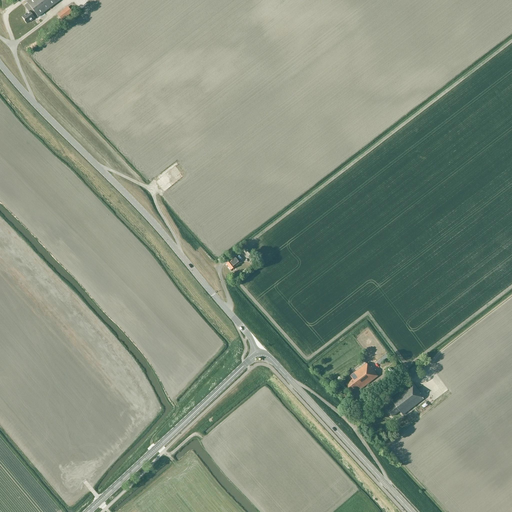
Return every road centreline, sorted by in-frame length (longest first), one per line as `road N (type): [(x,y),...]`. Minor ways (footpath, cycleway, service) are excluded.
road 1 (tertiary): [(0,64),(151,220),(257,355)]
road 2 (tertiary): [(87,511),(257,355)]
road 3 (tertiary): [(257,355),(270,358),(411,511)]
